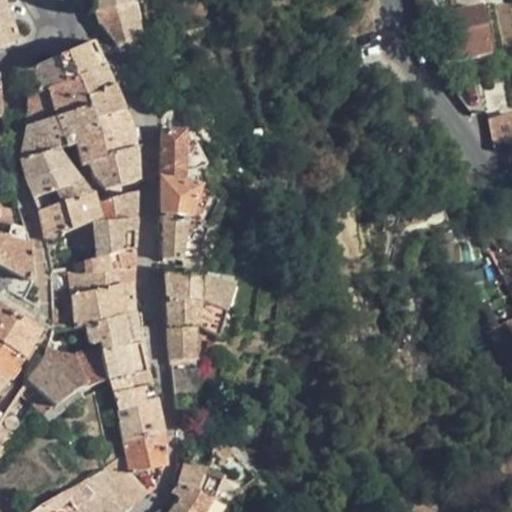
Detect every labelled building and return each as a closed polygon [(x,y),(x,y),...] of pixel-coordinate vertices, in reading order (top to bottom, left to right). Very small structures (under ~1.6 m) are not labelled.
[(0,0),(0,46),(18,42),(1,0),(0,0)] [(131,5),(140,2),(142,2),(141,0),(133,0),(130,1),(130,0),(92,0),(95,11),(86,14),(87,17),(96,15),(131,5)] [(98,24),(117,47),(141,42),(131,5),(96,15),(98,24)] [(447,27),(482,23),(479,8),(445,14),(447,27)] [(488,55),(482,23),(447,27),(454,61),(488,55)] [(37,68),(45,93),(55,89),(104,69),(91,44),(84,47),(81,42),(63,50),(65,56),(37,68)] [(15,87),(20,88),(27,88),(27,97),(27,100),(45,93),(37,68),(28,72),(14,73),(15,87)] [(104,69),(55,89),(61,108),(112,87),(104,69)] [(112,87),(61,108),(64,117),(68,130),(94,122),(123,114),(116,98),(112,87)] [(64,117),(61,108),(55,89),(45,93),(27,100),(27,102),(24,130),(53,120),(64,117)] [(123,114),(94,122),(98,136),(102,158),(133,151),(132,132),(123,114)] [(511,127),(509,114),(500,116),(504,132),(511,130),(511,127)] [(505,138),(504,132),(500,116),(488,119),(494,145),(503,143),(502,139),(505,138)] [(74,147),(68,130),(64,117),(53,120),(61,143),(64,149),(65,150),(74,147)] [(56,152),(64,149),(61,143),(53,120),(24,130),(19,162),(20,164),(56,152)] [(103,163),(102,158),(98,136),(94,122),(68,130),(74,147),(80,168),(87,167),(103,163)] [(183,135),(160,135),(159,172),(182,177),(182,175),(183,137),(183,135)] [(182,175),(207,166),(191,137),(183,137),(182,175)] [(133,151),(102,158),(103,163),(87,167),(93,179),(105,192),(136,184),(133,151)] [(66,165),(56,152),(20,164),(26,184),(70,170),(66,165)] [(58,193),(79,183),(70,170),(26,184),(33,199),(58,193)] [(182,187),(182,177),(159,172),(159,181),(160,218),(187,222),(188,217),(197,192),(198,190),(182,187)] [(188,217),(200,221),(210,197),(197,192),(188,217)] [(45,242),(92,224),(102,224),(96,205),(91,195),(39,212),(45,242)] [(96,205),(102,224),(135,223),(135,195),(96,205)] [(180,262),(181,259),(186,223),(187,222),(160,218),(161,261),(180,262)] [(201,224),(198,224),(187,222),(186,223),(181,259),(197,257),(201,224)] [(134,253),(135,223),(102,224),(92,224),(97,259),(134,253)] [(9,232),(6,241),(30,250),(26,237),(9,232)] [(30,250),(6,241),(0,238),(0,268),(28,283),(31,277),(30,250)] [(133,264),(134,253),(97,259),(84,263),(84,273),(133,264)] [(84,263),(72,265),(73,274),(84,273),(84,263)] [(133,286),(133,264),(84,273),(73,274),(67,274),(70,297),(133,286)] [(196,278),(163,274),(165,303),(200,305),(224,315),(232,285),(218,282),(196,278)] [(73,318),(73,330),(74,330),(83,329),(133,316),(133,286),(70,297),(73,318)] [(217,339),(224,316),(224,315),(200,305),(165,303),(167,346),(169,363),(196,361),(196,330),(198,330),(217,339)] [(0,345),(23,361),(40,332),(0,307),(0,345)] [(133,316),(83,329),(87,344),(88,345),(91,347),(98,345),(100,354),(139,346),(133,316)] [(511,318),(500,323),(511,349),(511,318)] [(0,345),(0,377),(7,382),(23,361),(0,345)] [(85,391),(106,382),(145,375),(144,372),(139,346),(100,354),(75,359),(85,391)] [(26,383),(53,408),(55,409),(78,392),(85,391),(75,359),(51,354),(45,351),(44,359),(26,383)] [(145,375),(106,382),(111,396),(149,388),(145,375)] [(26,383),(18,396),(43,418),(53,408),(26,383)] [(149,388),(111,396),(117,416),(155,405),(149,388)] [(155,405),(117,416),(115,417),(121,445),(162,436),(155,405)] [(13,437),(9,434),(4,430),(0,427),(0,433),(9,442),(13,437)] [(0,455),(9,442),(0,433),(0,455)] [(162,436),(121,445),(124,462),(127,474),(130,474),(148,494),(154,489),(159,482),(161,474),(164,473),(165,471),(165,452),(162,436)] [(127,474),(124,462),(121,460),(117,461),(114,462),(103,472),(103,473),(134,506),(148,494),(130,474),(127,474)] [(221,479),(204,471),(184,462),(183,465),(176,464),(175,470),(173,480),(178,482),(178,486),(212,500),(221,479)] [(126,511),(134,506),(103,473),(87,480),(118,511),(126,511)] [(118,511),(87,480),(62,494),(78,511),(118,511)] [(217,511),(223,504),(212,500),(178,486),(174,488),(170,494),(177,499),(173,506),(183,511),(217,511)] [(78,511),(62,494),(52,499),(42,506),(47,511),(78,511)]
